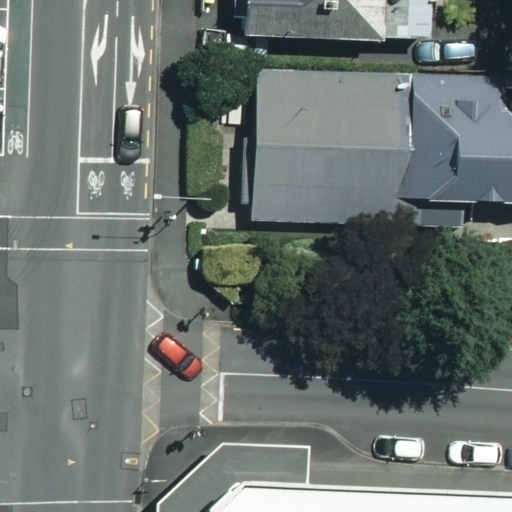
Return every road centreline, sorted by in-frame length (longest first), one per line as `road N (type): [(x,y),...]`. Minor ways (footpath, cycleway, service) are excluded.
road 1 (residential): [(511,389),(68,365)]
road 2 (tertiary): [(81,0),(68,365)]
road 3 (tertiary): [(68,365),(63,511)]
